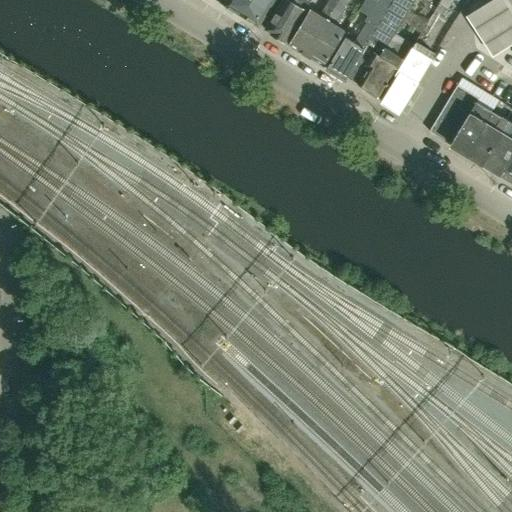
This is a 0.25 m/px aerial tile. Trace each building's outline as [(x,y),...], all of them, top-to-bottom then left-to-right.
[(227,0),(223,6),(241,17),(251,0),(227,0)] [(251,0),(241,17),(258,28),(274,0),(251,0)] [(293,0),(293,1),(291,0),(282,0),(277,9),(265,31),(271,35),(285,44),(306,10),(305,9),(310,2),(307,0),(293,0)] [(288,46),(305,56),(327,20),(340,0),(329,0),(320,17),(309,11),(288,46)] [(305,56),(322,66),(344,31),(334,26),(349,0),(340,0),(327,20),(305,56)] [(345,37),(326,69),(344,80),(345,80),(347,77),(357,61),(368,42),(389,6),(378,0),(368,17),(365,22),(367,23),(355,44),(345,37)] [(367,90),(365,93),(376,99),(378,96),(380,97),(403,59),(385,48),(408,9),(412,3),(407,0),(392,0),(389,6),(368,42),(357,61),(368,68),(358,84),(367,90)] [(439,0),(436,6),(446,12),(453,0),(439,0)] [(382,102),(388,106),(399,113),(433,56),(417,46),(382,102)] [(457,85),(429,130),(430,131),(431,131),(482,162),(495,170),(499,173),(500,173),(511,153),(511,136),(511,138),(494,128),(500,117),(492,111),(476,102),(478,98),(471,94),(462,88),(457,85)] [(511,153),(500,173),(511,180),(511,153)]
